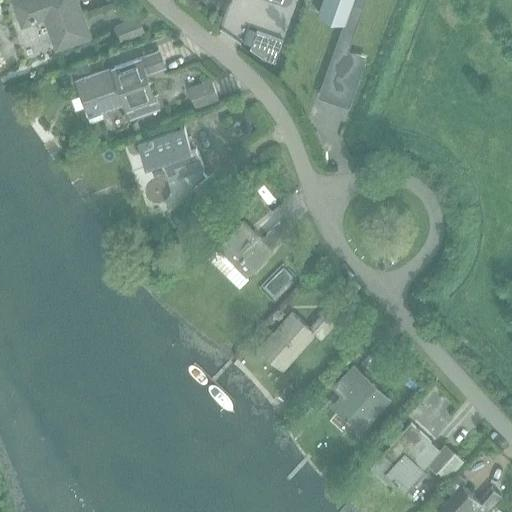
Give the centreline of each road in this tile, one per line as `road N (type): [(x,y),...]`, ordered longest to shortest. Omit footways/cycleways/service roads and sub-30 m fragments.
road 1 (residential): [(395,307),(400,279),(431,249),(430,204),(392,176),(334,193),(310,180)]
road 2 (residential): [(157,0),(254,83),(310,180)]
road 3 (residential): [(395,307),(511,435)]
road 4 (residential): [(310,180),(341,252),(395,307)]
